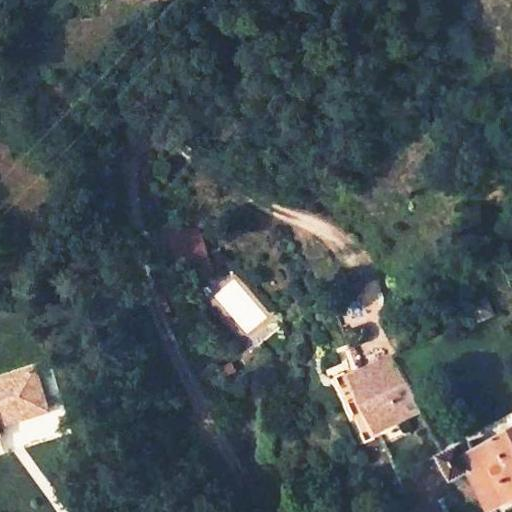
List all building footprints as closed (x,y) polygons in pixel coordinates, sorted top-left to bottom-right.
[(476,322),(492,315),(485,300),(469,307),(476,322)] [(0,404),(45,391),(33,350),(0,359),(0,404)] [(404,358),(363,375),(357,378),(366,402),(399,363),(404,358)] [(364,405),(377,431),(421,408),(399,363),(364,405)] [(511,430),(474,451),(469,440),(443,453),(455,479),(473,471),(494,507),(511,497),(511,430)]
